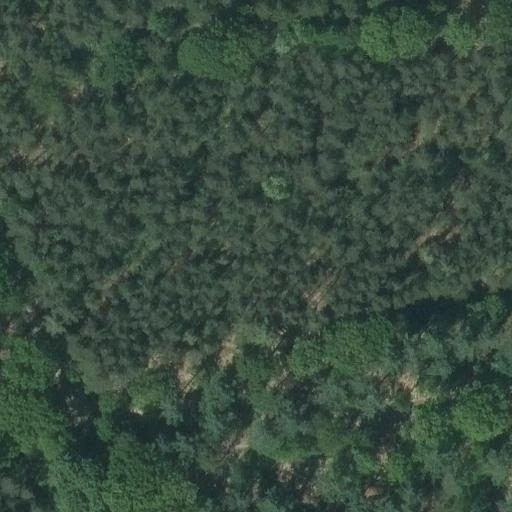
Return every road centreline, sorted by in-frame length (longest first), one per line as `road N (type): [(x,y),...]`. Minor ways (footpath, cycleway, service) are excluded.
road 1 (track): [(90,454),(142,457),(511,388)]
road 2 (track): [(90,454),(0,254)]
